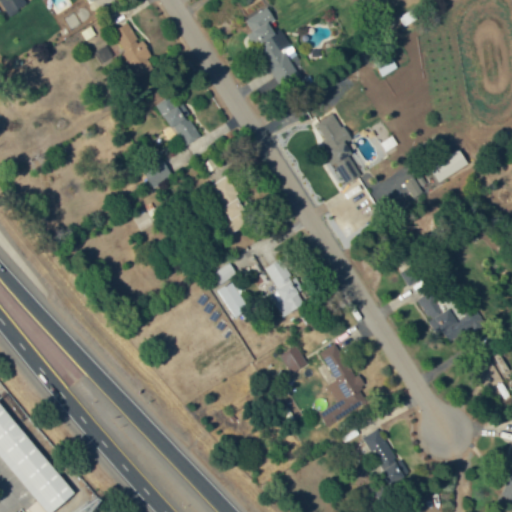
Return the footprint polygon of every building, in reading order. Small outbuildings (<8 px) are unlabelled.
[(300,78),(286,49),(289,48),(269,7),(246,18),(280,87),(300,78)] [(103,66),(122,53),(138,76),(150,67),(144,58),(151,54),(127,21),(112,32),(118,41),(108,48),(105,44),(93,52),(103,66)] [(156,105),(185,146),(201,134),(180,104),(175,107),(168,96),(156,105)] [(332,113),(313,125),(328,150),(323,153),(332,167),(356,152),(332,113)] [(151,187),(172,177),(162,157),(142,167),(151,187)] [(227,218),(223,220),(227,230),(249,221),(230,176),(233,175),(227,161),(206,171),(227,218)] [(407,286),(422,279),(405,244),(391,251),(407,286)] [(268,295),(281,317),(303,303),(296,293),(302,289),(295,277),(292,278),(280,260),(252,277),(264,297),(268,295)] [(236,275),(230,263),(212,272),(217,284),(236,275)] [(233,317),(247,308),(231,281),(217,290),(233,317)] [(448,341),(471,327),(464,316),(457,320),(448,305),(441,309),(431,291),(417,300),(436,333),(441,330),(448,341)] [(369,403),(338,342),(319,351),(334,380),(327,384),(337,403),(319,412),(325,425),(369,403)] [(278,355),(290,374),(307,363),(295,345),(278,355)] [(0,454),(0,401),(71,486),(45,508),(0,454)] [(390,483),(408,470),(377,427),(359,440),(390,483)] [(511,460),(501,496),(511,499),(511,460)]
